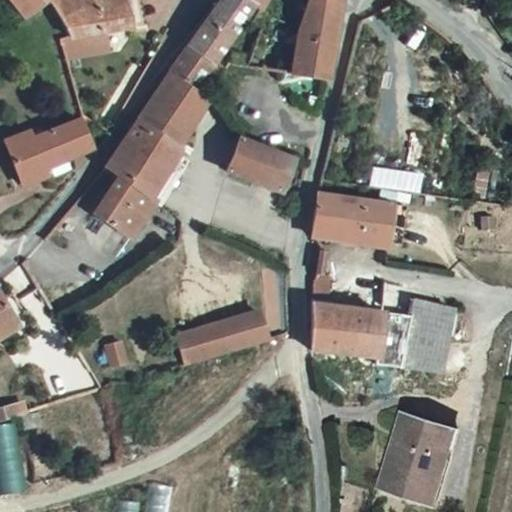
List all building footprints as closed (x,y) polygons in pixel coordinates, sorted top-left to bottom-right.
[(11,0),(26,16),(45,0),(11,0)] [(47,0),(53,6),(65,32),(103,23),(128,17),(126,8),(142,3),(141,0),(47,0)] [(205,60),(244,2),(242,0),(211,0),(182,42),(205,60)] [(242,0),(244,2),(252,6),(247,17),(257,22),(268,0),(242,0)] [(283,70),(327,72),(337,0),(309,0),(304,32),(287,31),(284,57),(283,70)] [(65,32),(56,37),(61,54),(107,42),(103,23),(65,32)] [(182,42),(163,70),(190,86),(205,60),(182,42)] [(240,57),(235,69),(247,71),(250,60),(240,57)] [(283,70),(284,57),(273,58),(273,70),(283,70)] [(190,86),(163,70),(103,165),(116,174),(146,195),(173,147),(201,97),(190,86)] [(0,138),(14,182),(42,174),(40,167),(91,152),(80,118),(30,136),(28,128),(0,138)] [(288,153),(236,135),(224,162),(275,185),(288,153)] [(173,147),(146,195),(152,200),(156,203),(186,155),(173,147)] [(416,193),(420,176),(370,165),(366,183),(416,193)] [(146,195),(116,174),(93,213),(113,225),(115,221),(122,218),(135,227),(152,200),(146,195)] [(388,198),(315,190),(306,220),(357,228),(356,241),(383,243),(384,237),(388,198)] [(405,200),(388,198),(384,237),(401,240),(405,200)] [(115,221),(113,225),(130,236),(135,227),(122,218),(115,221)] [(357,228),(306,220),(303,232),(305,235),(356,241),(357,228)] [(386,313),(315,304),(313,350),(382,359),(386,324),(399,328),(400,310),(395,309),(396,300),(388,297),(386,313)] [(456,310),(416,301),(406,366),(444,370),(456,310)] [(0,336),(13,331),(0,302),(0,336)] [(173,332),(181,358),(261,334),(253,307),(173,332)] [(12,400),(13,410),(24,406),(27,405),(22,396),(12,400)] [(405,408),(384,482),(439,498),(461,424),(405,408)] [(0,424),(0,491),(27,487),(16,422),(0,424)] [(234,480),(229,511),(283,511),(288,488),(234,480)] [(144,511),(170,511),(175,486),(150,481),(144,511)] [(118,497),(115,511),(139,511),(141,501),(118,497)]
